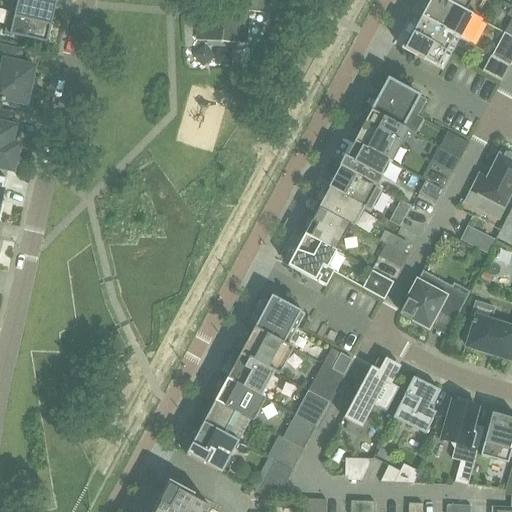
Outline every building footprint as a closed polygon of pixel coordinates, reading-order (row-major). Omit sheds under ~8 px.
[(48,0),(11,0),(10,10),(16,11),(11,30),(5,29),(4,33),(47,43),(56,2),(48,0)] [(245,44),(247,12),(261,12),(262,0),(237,0),(238,4),(200,2),(197,40),(245,44)] [(481,20),(465,12),(443,0),(430,0),(421,18),(468,43),(481,20)] [(443,0),(465,12),(471,0),(443,0)] [(454,37),(459,40),(459,39),(421,18),(411,37),(408,35),(401,48),(442,70),(449,57),(444,55),(450,44),(452,45),(454,42),(452,41),(454,37)] [(498,44),(511,51),(511,36),(504,32),(498,44)] [(0,99),(1,100),(1,101),(4,102),(4,100),(11,102),(10,106),(30,110),(34,91),(30,90),(31,87),(31,88),(33,79),(32,79),(35,66),(19,63),(21,51),(0,46),(0,99)] [(509,66),(490,56),(482,72),(501,82),(509,66)] [(371,109),(370,111),(402,128),(410,113),(418,117),(427,101),(389,81),(387,80),(386,81),(381,91),(376,99),(377,100),(371,109)] [(353,143),(389,162),(391,163),(408,132),(402,128),(370,111),(353,143)] [(17,126),(12,125),(0,122),(0,168),(14,172),(20,144),(13,143),(17,126)] [(460,159),(468,143),(447,132),(439,148),(460,159)] [(389,162),(353,143),(345,158),(344,157),(338,167),(340,168),(377,188),(382,178),(381,177),(389,162)] [(442,150),(437,160),(454,169),(459,159),(442,150)] [(487,178),(479,175),(465,202),(477,208),(482,197),(503,208),(511,190),(511,155),(501,150),(487,178)] [(364,208),(371,211),(382,190),(377,188),(340,168),(333,182),(332,181),(328,188),(329,189),(364,208)] [(443,191),(425,181),(418,194),(436,203),(443,191)] [(318,208),(350,225),(354,227),(364,208),(329,189),(318,208)] [(400,201),(395,211),(405,216),(410,206),(400,201)] [(304,235),(336,252),(350,225),(318,208),(304,235)] [(467,227),(460,240),(488,255),(495,241),(467,227)] [(304,235),(287,266),(325,287),(334,271),(327,268),(336,252),(304,235)] [(408,244),(395,237),(390,246),(403,253),(408,244)] [(384,246),(378,258),(399,269),(406,256),(384,246)] [(384,300),(393,282),(371,271),(362,288),(384,300)] [(493,276),(483,272),(479,280),(489,284),(493,276)] [(437,311),(455,321),(471,292),(453,283),(451,287),(434,277),(430,286),(418,279),(399,313),(428,328),(429,327),(437,311)] [(271,296),(254,328),(287,346),(304,314),(271,296)] [(466,326),(461,341),(467,343),(466,347),(483,352),(483,354),(492,357),(493,355),(510,361),(511,353),(511,327),(491,321),(495,308),(474,301),(470,316),(475,317),(474,320),(473,320),(472,323),(473,323),(472,328),(466,326)] [(274,373),(279,375),(293,349),(254,328),(240,354),(274,373)] [(340,353),(331,370),(343,376),(352,360),(351,359),(350,359),(340,353)] [(240,354),(227,379),(260,397),(274,373),(240,354)] [(371,366),(343,418),(361,428),(374,405),(386,411),(398,388),(391,384),(401,367),(385,358),(383,362),(377,359),(373,367),(371,366)] [(308,391),(329,402),(343,376),(331,370),(322,365),(308,391)] [(392,418),(425,434),(433,419),(432,419),(433,415),(434,416),(436,412),(428,409),(430,404),(432,406),(440,391),(413,377),(392,418)] [(214,402),(250,421),(252,422),(265,399),(260,397),(227,379),(214,402)] [(329,402),(308,391),(302,402),(323,414),(329,402)] [(469,439),(477,408),(473,407),(474,403),(457,399),(456,402),(452,401),(441,440),(449,442),(454,449),(451,459),(460,461),(454,482),(467,486),(479,442),(469,439)] [(250,421),(214,402),(206,416),(204,415),(200,422),(203,423),(238,442),(250,421)] [(511,447),(511,419),(491,413),(480,456),(508,464),(511,447)] [(294,416),(288,427),(310,438),(316,427),(294,416)] [(203,423),(198,431),(186,455),(221,474),(238,442),(203,423)] [(303,450),(282,439),(278,437),(272,447),(298,461),(303,450)] [(377,456),(384,459),(388,451),(380,448),(377,456)] [(359,481),(361,481),(372,459),(360,459),(359,481)] [(380,482),(394,483),(400,471),(388,465),(380,482)] [(209,511),(211,509),(158,481),(141,511),(209,511)] [(277,498),(281,492),(265,484),(259,494),(265,497),(269,498),(277,498)] [(374,511),(375,502),(351,501),(350,511),(374,511)] [(422,511),(422,504),(408,503),(407,511),(422,511)]
